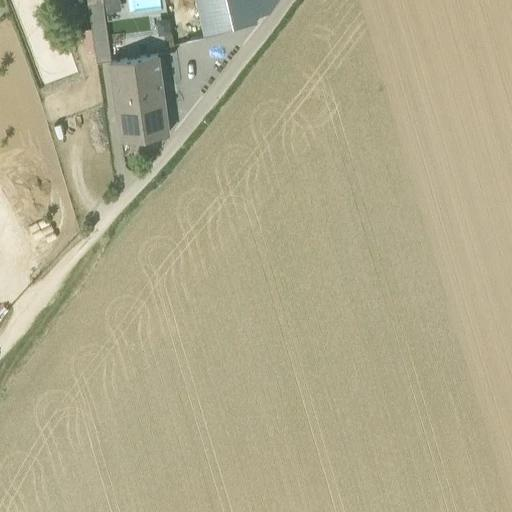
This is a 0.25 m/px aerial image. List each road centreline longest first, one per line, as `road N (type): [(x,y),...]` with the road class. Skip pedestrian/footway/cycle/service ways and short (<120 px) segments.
road 1 (track): [(0,347),(54,274),(169,148)]
road 2 (unclassified): [(169,148),(286,0)]
